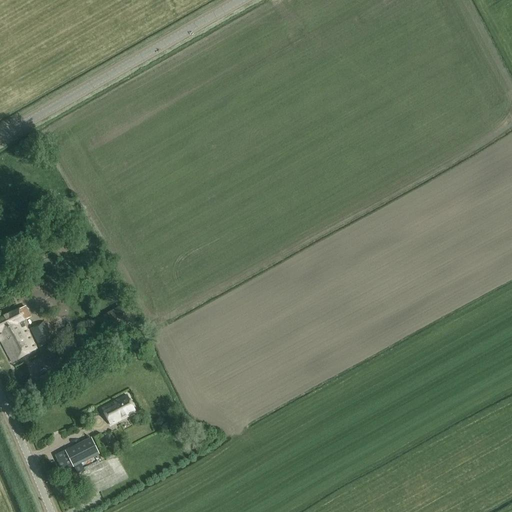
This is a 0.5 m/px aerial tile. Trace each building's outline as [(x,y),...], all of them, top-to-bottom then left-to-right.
[(0,182),(0,191),(3,196),(21,186),(19,181),(28,176),(20,163),(0,174),(0,175),(3,181),(0,182)] [(57,182),(39,193),(47,206),(52,203),(60,216),(70,210),(58,189),(60,188),(57,182)] [(74,215),(79,212),(73,201),(68,204),(74,215)] [(23,233),(27,230),(21,220),(16,223),(23,233)] [(101,338),(138,318),(129,302),(92,322),(101,338)] [(23,317),(29,314),(26,306),(20,309),(23,317)] [(0,319),(0,340),(12,363),(37,349),(17,311),(0,319)] [(53,340),(44,322),(30,329),(39,347),(53,340)] [(64,365),(38,378),(44,389),(70,376),(64,365)] [(107,427),(136,412),(127,396),(115,402),(98,410),(107,427)] [(245,426),(240,417),(226,425),(230,434),(245,426)] [(91,439),(66,451),(65,450),(55,455),(62,472),(73,467),(77,475),(85,471),(81,463),(98,454),(91,439)]
